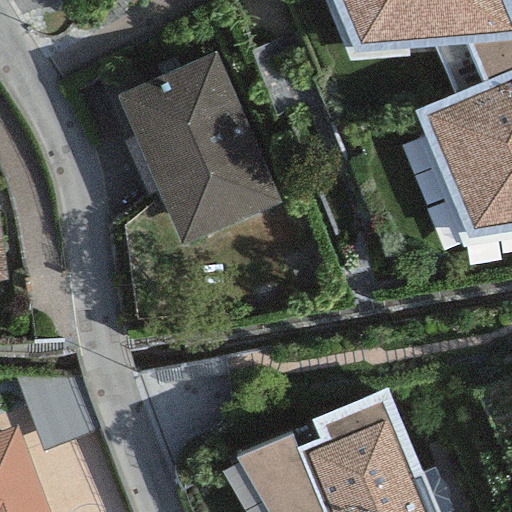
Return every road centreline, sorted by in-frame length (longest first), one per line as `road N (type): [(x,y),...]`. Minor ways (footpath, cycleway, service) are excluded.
road 1 (residential): [(158,511),(96,348),(47,130),(0,57)]
road 2 (unknown): [(107,380),(240,386),(363,357),(401,366),(427,387),(453,427),(493,511)]
